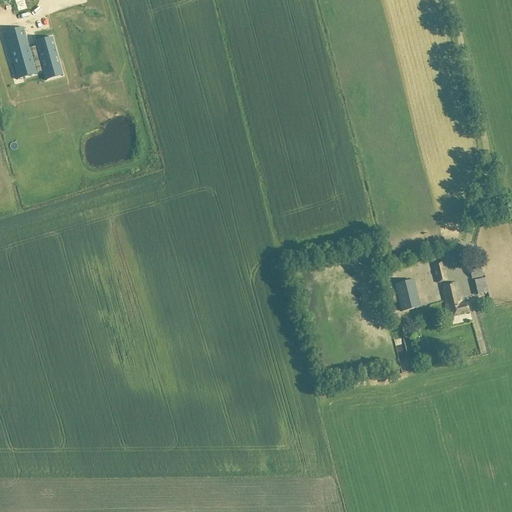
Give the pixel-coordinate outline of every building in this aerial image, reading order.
[(63,77),(52,38),(35,43),(36,47),(29,49),(23,28),(4,34),(17,81),(43,73),(46,82),(63,77)] [(62,121),(64,102),(67,102),(68,94),(42,91),(38,118),(62,121)] [(432,265),(437,285),(448,282),(443,262),(432,265)] [(481,262),(467,266),(471,280),(484,277),(481,262)] [(471,281),(474,297),(488,293),(484,278),(471,281)] [(413,282),(395,286),(401,313),(420,308),(413,282)] [(441,287),(445,305),(444,305),(448,318),(469,313),(466,303),(461,304),(456,283),(441,287)] [(409,352),(400,353),(403,370),(411,369),(409,352)]
